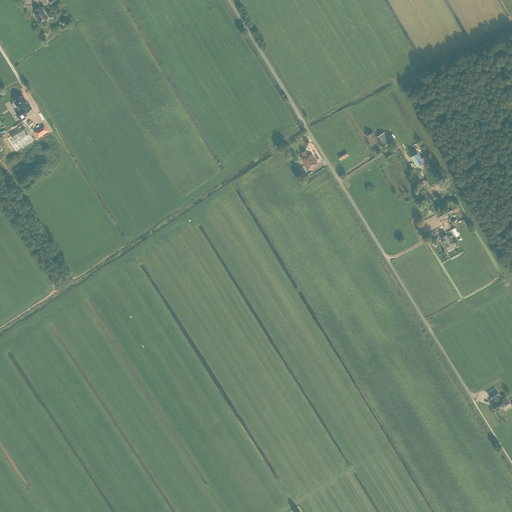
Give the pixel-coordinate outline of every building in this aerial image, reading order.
[(35,15),(40,23),(48,19),(42,11),(39,7),(35,10),(37,14),(35,15)] [(13,103),(12,105),(13,107),(15,108),(17,107),(19,110),(15,112),(20,120),(27,115),(26,114),(30,111),(30,110),(32,108),(29,103),(28,103),(23,95),(17,99),(17,98),(15,100),(13,101),(14,102),(13,103)] [(4,110),(10,121),(15,118),(10,107),(4,110)] [(49,127),(44,129),(48,137),(52,135),(49,127)] [(25,128),(11,137),(19,149),(33,140),(25,128)] [(39,129),(35,132),(40,138),(43,136),(39,129)] [(367,136),(372,145),(378,141),(372,132),(367,136)] [(377,137),(383,147),(390,143),(384,133),(377,137)] [(335,152),(341,161),(348,156),(346,152),(345,153),(342,148),(335,152)] [(301,157),(300,158),(307,170),(318,164),(311,154),(309,155),(306,151),(302,153),(303,156),(302,155),(301,156),(301,157)] [(411,157),(417,167),(427,160),(425,156),(421,159),(417,153),(411,157)] [(301,168),(299,169),(303,177),(307,175),(305,172),(304,173),(301,168)] [(424,176),(421,171),(420,172),(418,168),(412,171),(418,180),(421,186),(426,184),(422,178),(424,176)] [(442,190),(443,187),(433,185),(431,194),(437,195),(438,189),(442,190)] [(432,211),(427,201),(422,204),(428,214),(432,211)] [(454,212),(451,207),(437,214),(440,219),(454,212)] [(442,242),(445,248),(451,244),(449,239),(451,238),(450,236),(448,237),(447,235),(442,237),(444,241),(442,242)] [(501,399),(499,396),(499,395),(496,390),(489,395),(492,400),(493,400),(495,403),(491,405),(496,412),(506,406),(501,399)]
